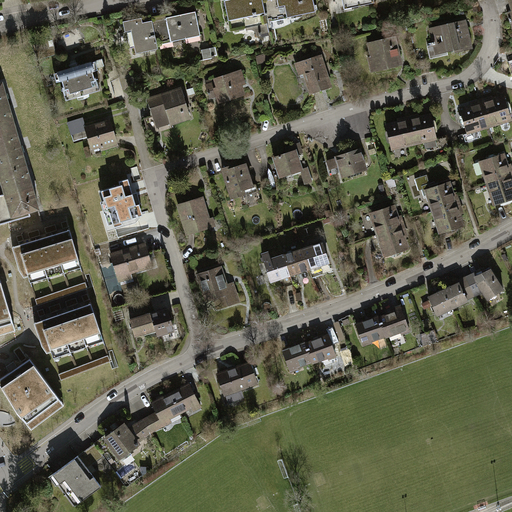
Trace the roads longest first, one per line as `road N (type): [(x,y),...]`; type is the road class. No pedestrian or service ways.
road 1 (residential): [(201,354),(157,180),(362,106),(460,83),(480,69),(491,46),(486,5)]
road 2 (residential): [(511,229),(457,260),(201,354)]
road 3 (residential): [(201,354),(130,389),(10,475)]
